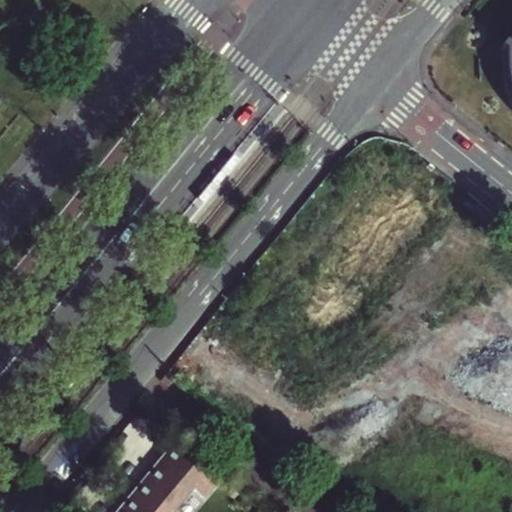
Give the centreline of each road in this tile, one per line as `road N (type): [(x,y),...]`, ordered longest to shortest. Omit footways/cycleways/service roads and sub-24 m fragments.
road 1 (tertiary): [(14,511),(376,82)]
road 2 (primary): [(0,400),(318,14)]
road 3 (primary): [(292,0),(0,354)]
road 4 (tertiary): [(195,0),(0,237)]
road 5 (tertiary): [(376,82),(511,192)]
